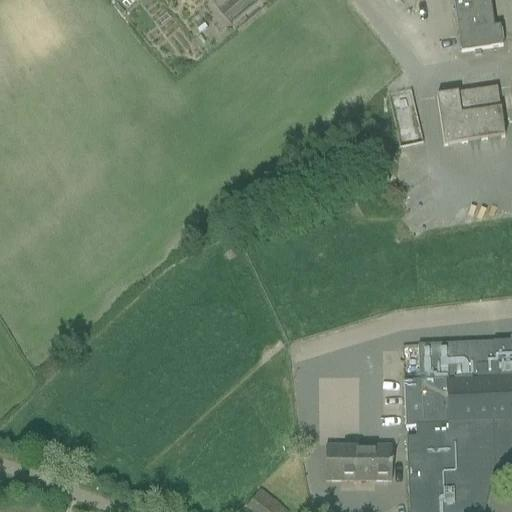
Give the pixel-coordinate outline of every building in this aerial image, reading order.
[(452,0),(458,38),(461,55),(503,49),(500,29),(494,30),(489,0),(452,0)] [(458,96),(440,98),(436,99),(444,149),(504,140),(500,112),(497,90),(458,96)] [(493,476),(511,474),(511,338),(510,339),(511,345),(511,355),(494,356),(494,345),(417,348),(420,384),(404,384),(406,431),(413,430),(415,430),(415,440),(406,441),(408,511),(484,511),(491,485),(493,476)] [(325,450),(325,484),(391,484),(391,450),(325,450)] [(248,511),(286,511),(260,491),(246,510),(248,511)]
